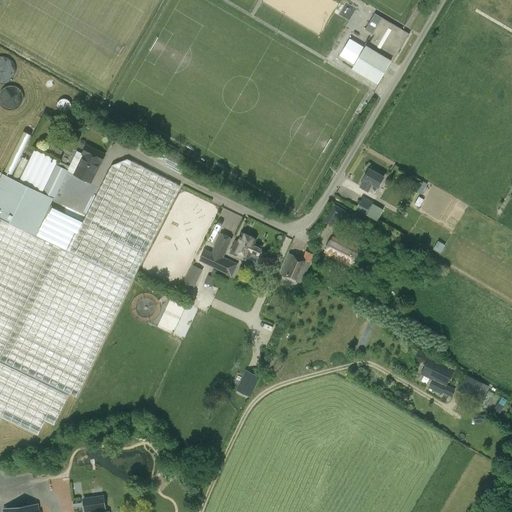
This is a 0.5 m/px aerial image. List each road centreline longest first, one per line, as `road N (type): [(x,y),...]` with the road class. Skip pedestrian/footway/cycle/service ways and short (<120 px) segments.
road 1 (unclassified): [(132,152),(290,232),(301,229),(436,0)]
road 2 (residential): [(200,511),(252,403),(279,384),(367,361),(457,414)]
